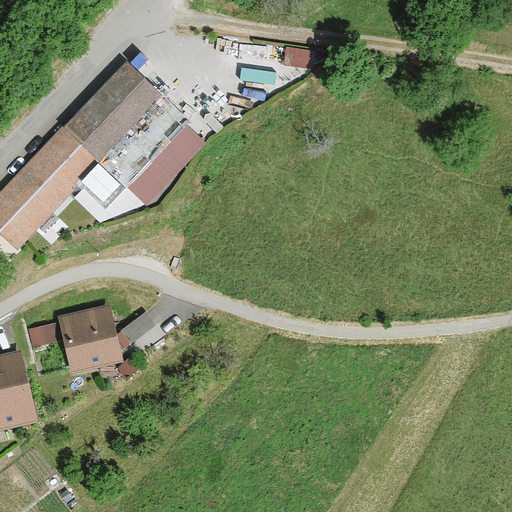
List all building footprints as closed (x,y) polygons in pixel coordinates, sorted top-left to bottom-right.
[(315,50),(286,48),(285,65),(313,67),(315,50)] [(126,62),(0,194),(0,231),(17,248),(77,184),(104,209),(127,185),(184,125),(188,120),(126,62)] [(203,143),(184,125),(127,185),(146,203),(203,143)] [(60,316),(73,372),(123,360),(110,305),(60,316)] [(141,347),(165,330),(148,308),(124,325),(141,347)] [(33,343),(57,340),(55,321),(31,323),(33,343)] [(0,427),(35,420),(20,351),(0,355),(0,427)]
